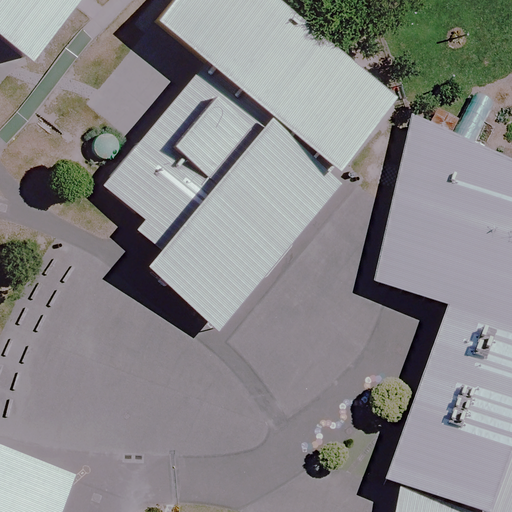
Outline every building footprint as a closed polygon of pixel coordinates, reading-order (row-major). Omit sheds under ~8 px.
[(82,0),(0,0),(0,41),(29,65),(82,0)] [(220,331),(396,107),(264,0),(183,0),(163,25),(209,61),(104,195),(172,248),(150,276),(220,331)] [(511,0),(447,0),(423,67),(511,98),(511,0)] [(511,178),(417,134),(380,287),(454,313),(395,490),(456,511),(507,511),(511,498),(511,178)] [(0,511),(63,511),(72,488),(0,462),(0,511)]
